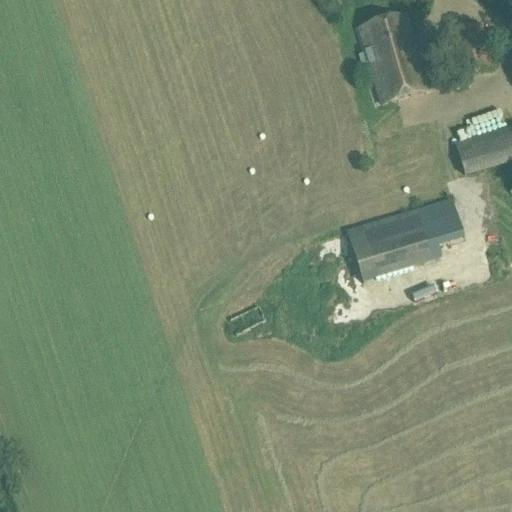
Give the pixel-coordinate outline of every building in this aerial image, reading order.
[(411,39),(410,39),(404,19),(388,24),(375,28),(360,33),(381,108),(393,104),(397,103),(412,99),(414,98),(427,94),(414,53),(415,50),(411,39)] [(482,26),(442,39),(456,87),(497,74),(482,26)] [(465,178),(511,163),(511,131),(456,148),(465,178)] [(359,274),(463,243),(451,204),(347,235),(359,274)] [(238,339),(267,325),(260,309),(231,323),(238,339)]
